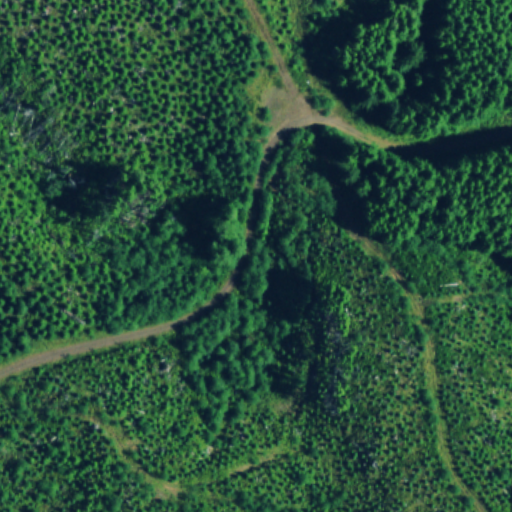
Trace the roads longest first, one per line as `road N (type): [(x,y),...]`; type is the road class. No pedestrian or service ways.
road 1 (track): [(0,379),(211,307),(240,265),(282,137),(307,118),(438,156),(511,139)]
road 2 (track): [(338,124),(298,98),(244,0)]
